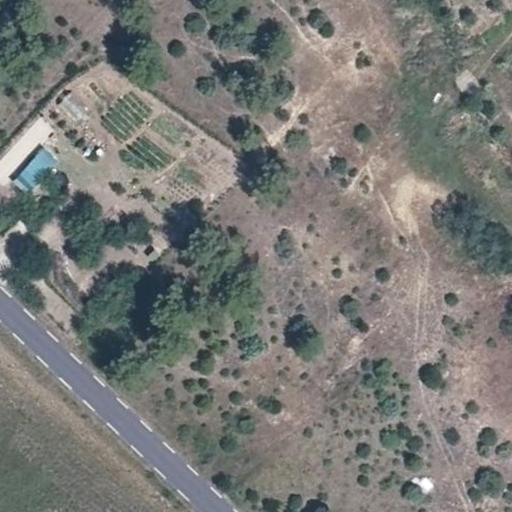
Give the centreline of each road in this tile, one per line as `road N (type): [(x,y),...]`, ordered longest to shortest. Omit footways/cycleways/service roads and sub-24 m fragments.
road 1 (tertiary): [(0,307),(218,511)]
road 2 (track): [(511,35),(499,50),(481,133),(487,172),(511,207)]
